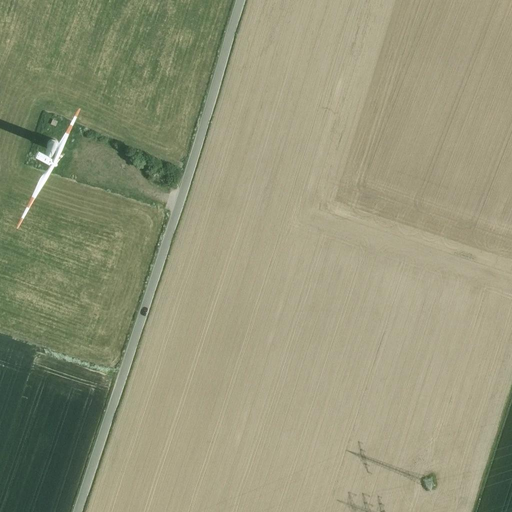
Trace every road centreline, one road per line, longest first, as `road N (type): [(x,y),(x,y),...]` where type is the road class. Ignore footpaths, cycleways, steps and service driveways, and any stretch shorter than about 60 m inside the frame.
road 1 (tertiary): [(83,511),(241,0)]
road 2 (track): [(179,205),(62,153)]
